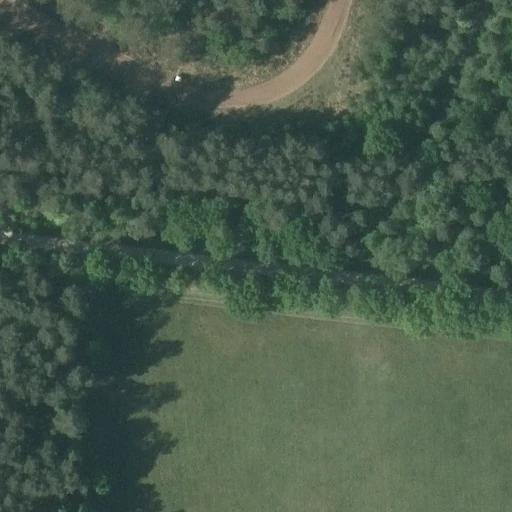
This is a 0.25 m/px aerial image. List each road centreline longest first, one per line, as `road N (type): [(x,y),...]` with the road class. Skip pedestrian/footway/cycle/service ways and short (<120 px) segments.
road 1 (track): [(511,331),(0,269)]
road 2 (unclassified): [(0,234),(511,294)]
road 3 (track): [(0,7),(177,91),(253,100),(309,71),(340,0)]
